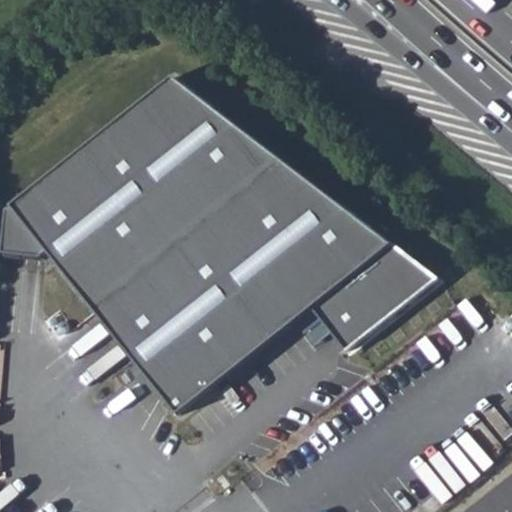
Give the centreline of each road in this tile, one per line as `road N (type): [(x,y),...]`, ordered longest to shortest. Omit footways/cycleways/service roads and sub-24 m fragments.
road 1 (trunk): [(335,0),(511,145)]
road 2 (trunk): [(390,0),(511,107)]
